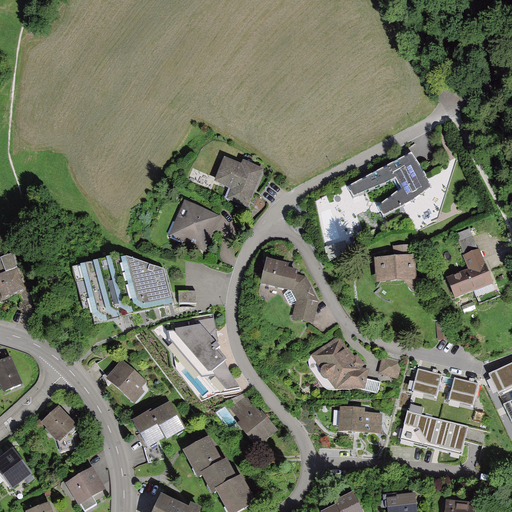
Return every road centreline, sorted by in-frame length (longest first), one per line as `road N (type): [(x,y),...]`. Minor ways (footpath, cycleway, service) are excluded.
road 1 (residential): [(267,220),(299,192),(511,72)]
road 2 (residential): [(479,367),(376,342),(350,327),(301,244),(267,220)]
road 3 (residential): [(309,462),(302,437),(248,372),(234,337),(239,271),(267,220)]
road 4 (track): [(511,235),(404,0)]
road 5 (residential): [(478,475),(309,462)]
road 6 (tertiary): [(67,368),(113,440),(123,511)]
